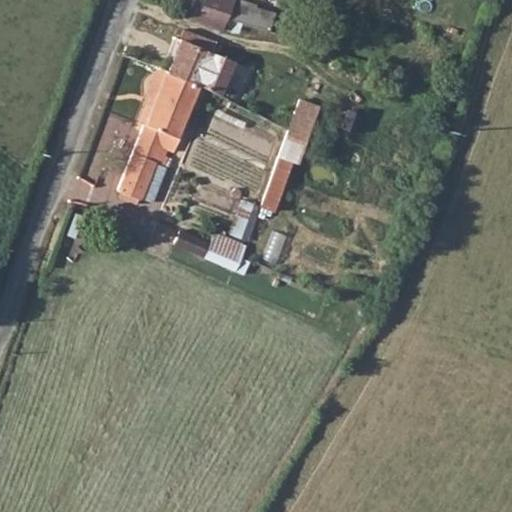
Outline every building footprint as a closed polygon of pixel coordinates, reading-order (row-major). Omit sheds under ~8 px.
[(205,0),(194,0),(183,29),(215,44),(221,27),(218,26),(225,9),(205,0)] [(232,10),(225,28),(283,53),(288,38),(266,29),(268,24),(232,10)] [(175,35),(147,24),(142,38),(174,53),(161,87),(193,103),(207,68),(213,55),(175,35)] [(384,58),(388,46),(342,29),(338,41),(384,58)] [(207,68),(193,103),(212,111),(227,77),(207,68)] [(129,137),(138,142),(161,87),(149,81),(138,108),(141,110),(129,137)] [(161,87),(138,142),(112,204),(135,216),(152,178),(160,181),(167,164),(171,165),(175,154),(172,151),(175,146),(181,132),(193,103),(161,87)] [(295,111),(254,213),(265,218),(283,175),(290,177),(313,117),(295,111)] [(181,132),(175,146),(183,150),(190,135),(181,132)] [(240,268),(249,242),(216,231),(213,239),(180,228),(174,246),(240,268)] [(243,274),(228,269),(176,247),(172,258),(239,285),(243,274)]
